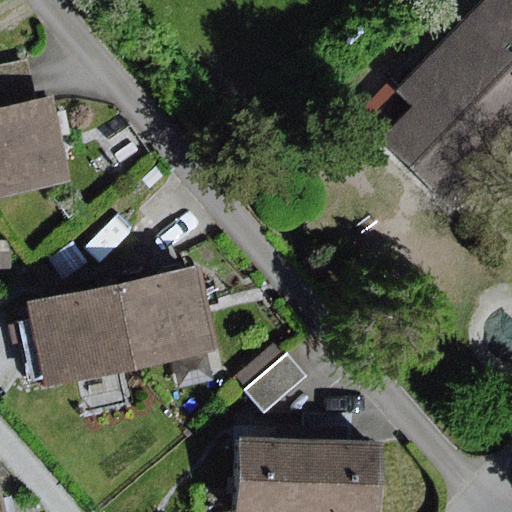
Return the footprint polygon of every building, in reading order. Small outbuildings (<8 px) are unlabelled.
[(383,142),(459,213),(511,157),(511,0),(487,0),(399,93),(415,109),(383,142)] [(0,66),(0,113),(38,106),(29,60),(0,66)] [(38,106),(0,113),(0,199),(75,186),(59,102),(38,106)] [(203,268),(118,285),(136,372),(221,355),(203,268)] [(136,372),(118,285),(32,302),(49,389),(136,372)] [(289,355),(247,392),(266,414),(308,377),(289,355)] [(312,511),(315,445),(245,442),(242,511),(312,511)] [(385,511),(386,446),(315,445),(312,511),(385,511)] [(0,487),(0,511),(9,511),(5,486),(0,487)]
